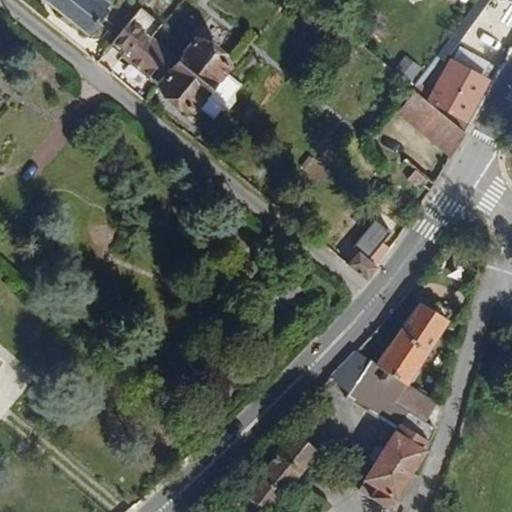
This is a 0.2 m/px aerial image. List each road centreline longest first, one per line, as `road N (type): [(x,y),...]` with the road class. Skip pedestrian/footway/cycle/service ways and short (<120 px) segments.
road 1 (residential): [(4,0),(369,307)]
road 2 (residential): [(511,218),(411,511)]
road 3 (secondary): [(157,511),(369,307)]
road 4 (secondary): [(369,307),(463,182)]
